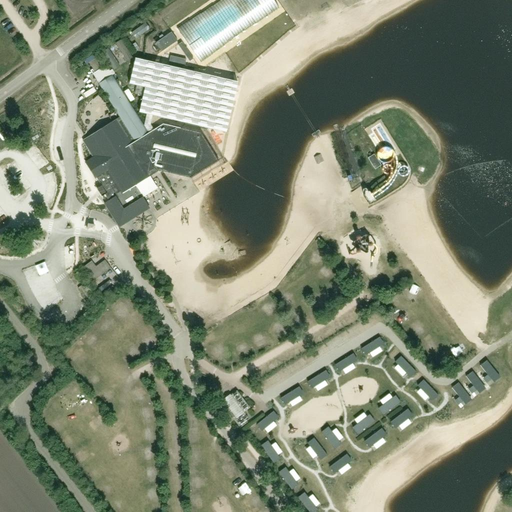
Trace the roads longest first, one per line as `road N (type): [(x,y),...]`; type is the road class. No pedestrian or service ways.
road 1 (unknown): [(175,511),(167,395),(151,365),(178,348),(228,378),(362,295),(408,302)]
road 2 (unclassified): [(0,96),(129,0)]
